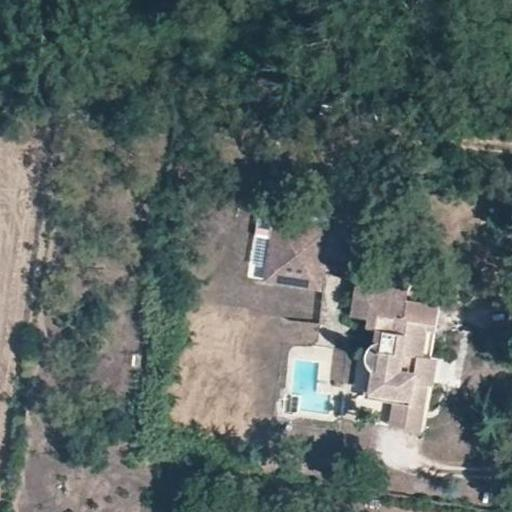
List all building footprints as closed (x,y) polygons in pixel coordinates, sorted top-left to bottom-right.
[(314,280),(319,242),(327,243),(329,227),(275,219),(265,280),(280,283),(282,275),(314,280)] [(320,288),(327,243),(319,242),(314,280),(282,275),(280,283),(320,288)] [(430,358),(440,303),(407,297),(409,283),(391,280),(390,286),(355,281),(352,299),(369,301),(366,320),(364,326),(375,328),(372,344),(371,346),(369,347),(368,348),(368,350),(367,351),(366,352),(366,353),(366,354),(366,356),(366,358),(366,359),(366,360),(366,362),(366,363),(367,365),(368,366),(369,368),(370,368),(366,395),(392,399),(427,406),(436,358),(430,358)] [(366,320),(369,301),(352,299),(349,316),(366,320)] [(422,432),(427,406),(392,399),(388,426),(422,432)]
